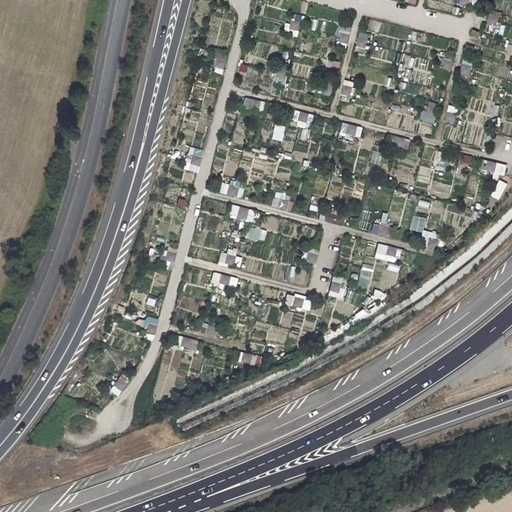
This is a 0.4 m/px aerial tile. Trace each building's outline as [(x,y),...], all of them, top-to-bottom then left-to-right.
[(501,12),(491,10),(486,30),(496,32),(501,12)] [(302,16),(293,14),(289,32),(299,34),(302,16)] [(347,42),(349,26),(337,25),(335,41),(347,42)] [(470,38),(479,40),(480,32),(471,30),(470,38)] [(358,34),(355,46),(364,48),(367,37),(358,34)] [(228,55),(218,52),(213,71),(223,74),(228,55)] [(455,56),(445,53),(440,73),(450,75),(455,56)] [(474,60),(464,58),(459,80),(469,83),(474,60)] [(337,70),(339,63),(326,59),(324,67),(337,70)] [(237,72),(246,73),(247,65),(238,63),(237,72)] [(280,65),(276,83),(285,85),(289,67),(280,65)] [(336,77),(326,75),(322,93),(331,95),(336,77)] [(355,82),(345,79),(340,99),(350,102),(355,82)] [(264,102),(245,97),(243,107),(262,111),(264,102)] [(440,104),(430,101),(425,121),(435,123),(440,104)] [(459,107),(450,105),(445,121),(454,123),(459,107)] [(294,110),(291,118),(307,122),(309,114),(294,110)] [(341,122),(339,131),(359,136),(361,127),(341,122)] [(297,138),(304,140),(307,131),(300,129),(297,138)] [(410,140),(391,135),(388,143),(407,149),(410,140)] [(203,152),(193,149),(187,170),(198,172),(203,152)] [(457,154),(437,150),(434,160),(455,164),(457,154)] [(470,164),(471,156),(463,155),(462,162),(470,164)] [(255,166),(265,166),(265,158),(255,158),(255,166)] [(497,162),(482,158),(479,169),(495,173),(497,162)] [(243,188),(224,183),(221,192),(240,198),(243,188)] [(293,201),(273,196),(271,206),(291,211),(293,201)] [(253,210),(235,205),(233,215),(251,219),(253,210)] [(314,216),(316,206),(308,205),(307,214),(314,216)] [(462,208),(461,215),(473,216),(474,210),(462,208)] [(345,215),(325,210),(322,220),(342,225),(345,215)] [(394,228),(378,224),(375,233),(392,238),(394,228)] [(402,250),(383,244),(380,253),(399,259),(402,250)] [(177,248),(168,246),(163,265),(172,267),(177,248)] [(318,249),(308,246),(305,261),(314,263),(318,249)] [(240,257),(223,252),(221,261),(238,266),(240,257)] [(236,278),(216,272),(213,282),(233,287),(236,278)] [(342,277),(333,274),(327,295),(337,298),(342,277)] [(307,299),(289,294),(286,304),(305,308),(307,299)] [(158,320),(148,317),(143,337),(153,340),(158,320)] [(223,323),(198,318),(195,330),(220,336),(223,323)] [(286,342),(287,328),(271,326),(270,340),(286,342)] [(198,340),(177,335),(175,344),(195,349),(198,340)] [(237,351),(235,361),(255,365),(257,355),(237,351)] [(127,382),(119,376),(110,390),(118,396),(127,382)]
